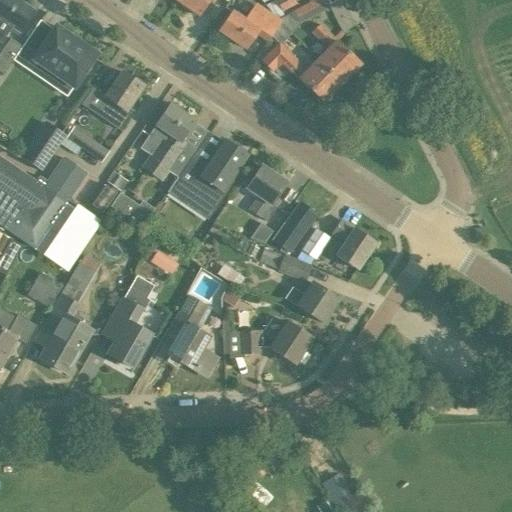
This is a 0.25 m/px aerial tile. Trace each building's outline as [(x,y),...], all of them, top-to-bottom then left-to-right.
[(19,35),(34,12),(16,0),(0,0),(0,45),(1,46),(11,30),(19,35)] [(178,0),(177,2),(199,16),(209,0),(178,0)] [(274,0),(264,6),(268,12),(279,19),(283,17),(281,12),(295,4),(293,0),(274,0)] [(299,24),(329,8),(325,0),(314,0),(293,11),(299,24)] [(281,22),(255,4),(244,20),(232,12),(219,30),(245,49),(255,35),(267,43),(281,22)] [(318,61),(341,84),(360,65),(319,25),(311,33),(328,50),(318,61)] [(59,68),(78,41),(56,26),(37,54),(59,68)] [(10,39),(0,53),(0,72),(2,74),(20,47),(10,39)] [(341,84),(318,61),(307,72),(279,45),(262,62),(272,72),(276,68),(304,96),(309,90),(323,103),(341,84)] [(118,128),(130,111),(128,109),(144,85),(123,71),(95,112),(118,128)] [(175,177),(195,150),(181,141),(195,122),(169,104),(139,148),(149,155),(140,168),(161,183),(168,172),(175,177)] [(40,172),(64,136),(43,122),(19,158),(40,172)] [(100,163),(108,152),(72,128),(65,138),(100,163)] [(195,150),(175,177),(177,178),(166,193),(207,221),(241,169),(238,167),(247,154),(225,140),(217,152),(202,141),(195,151),(195,150)] [(43,186),(0,156),(0,224),(33,247),(34,246),(64,263),(96,215),(84,206),(64,236),(51,227),(87,174),(63,157),(43,186)] [(272,232),(285,213),(272,205),(287,182),(262,165),(247,188),(258,195),(247,210),(266,223),(263,226),(272,232)] [(127,182),(113,172),(106,182),(120,192),(127,182)] [(101,213),(115,194),(104,186),(90,205),(101,213)] [(138,207),(118,194),(110,207),(141,228),(153,209),(141,202),(138,207)] [(298,202),(270,241),(289,255),(310,226),(317,215),(298,202)] [(354,228),(340,219),(330,235),(344,244),(336,254),(357,268),(376,241),(355,227),(354,228)] [(314,229),(300,252),(314,261),(329,239),(328,238),(314,229)] [(283,256),(263,249),(258,262),(277,271),(276,272),(305,283),(311,266),(283,255),(283,256)] [(165,272),(171,262),(156,252),(149,262),(165,272)] [(92,272),(97,264),(83,256),(78,265),(77,264),(46,318),(58,325),(40,357),(65,372),(90,330),(82,325),(84,320),(73,314),(78,306),(76,304),(94,273),(92,272)] [(238,287),(243,279),(223,264),(216,274),(230,284),(238,287)] [(49,308),(60,287),(38,275),(26,296),(49,308)] [(146,299),(153,287),(135,276),(123,298),(121,297),(108,320),(122,328),(107,353),(132,367),(151,334),(135,324),(143,309),(144,310),(149,301),(146,299)] [(338,299),(313,282),(303,296),(291,288),(283,299),(295,307),(297,305),(322,322),(338,299)] [(232,308),(238,298),(226,290),(221,301),(232,308)] [(207,374),(217,357),(202,348),(209,336),(198,330),(210,309),(186,296),(170,323),(180,329),(166,354),(191,368),(192,366),(207,374)] [(284,325),(275,319),(270,319),(262,331),(259,331),(259,330),(241,331),(241,333),(231,333),(230,321),(221,321),(222,355),(227,355),(227,360),(240,359),(240,352),(260,352),(260,343),(271,343),(269,346),(294,363),(312,337),(287,320),(284,325)] [(0,363),(15,336),(0,327),(0,363)] [(337,511),(359,511),(350,495),(333,504),(337,511)]
